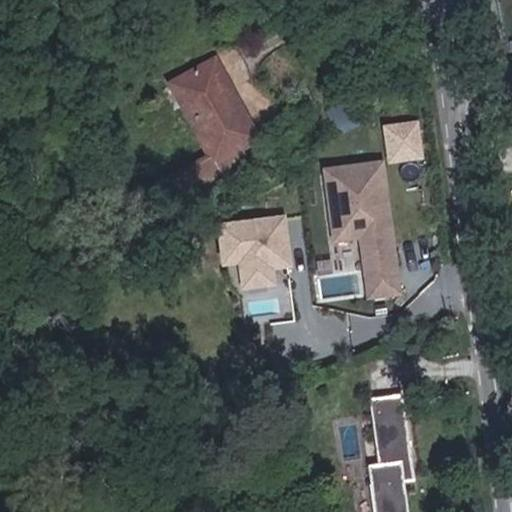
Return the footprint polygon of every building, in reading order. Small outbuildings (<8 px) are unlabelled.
[(263,137),(216,60),(183,78),(216,137),(207,143),(213,154),(173,175),(185,202),(257,163),(249,145),(263,137)] [(183,78),(173,83),(207,143),(216,137),(183,78)] [(333,107),(347,133),(366,122),(352,98),(333,107)] [(420,119),(382,125),(388,162),(426,157),(420,119)] [(382,162),(325,170),(334,242),(356,240),(363,300),(399,295),(382,162)] [(285,215),(216,223),(221,267),(237,265),(240,288),(276,284),(274,270),(291,268),(285,215)] [(412,477),(399,391),(372,395),(377,428),(371,429),(376,462),(365,463),(368,483),(372,483),(376,511),(405,511),(400,478),(412,477)]
